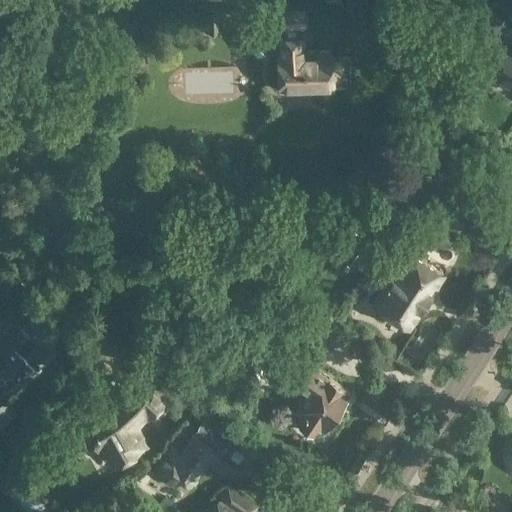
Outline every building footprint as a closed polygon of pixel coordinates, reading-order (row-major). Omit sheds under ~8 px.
[(483,34),(510,29),(505,2),(478,7),(483,34)] [(251,28),(251,30),(303,27),(302,6),(250,7),(251,28)] [(203,9),(204,31),(221,30),(220,8),(204,9),(203,9)] [(302,37),(280,37),(280,55),(277,55),(278,89),(332,88),(332,85),(336,84),(336,83),(342,83),(342,84),(351,84),(350,69),(349,56),(331,57),(331,54),(329,54),(329,50),(305,50),(305,55),(302,55),(302,37)] [(511,44),(504,39),(484,71),(511,89),(511,44)] [(206,184),(215,171),(187,151),(178,164),(206,184)] [(466,211),(449,200),(437,219),(455,230),(466,211)] [(357,271),(374,245),(354,231),(344,246),(341,243),(334,254),(337,256),(336,259),(343,264),(343,263),(346,265),(346,264),(357,271)] [(381,279),(386,282),(373,302),(407,324),(420,304),(425,308),(434,295),(428,292),(442,270),(408,248),(395,268),(390,265),(381,279)] [(26,266),(16,275),(25,286),(35,276),(26,266)] [(286,293),(270,316),(297,334),(313,311),(286,293)] [(36,302),(24,313),(31,320),(43,309),(36,302)] [(0,397),(0,398),(3,401),(37,370),(19,350),(31,339),(16,323),(0,336),(0,346),(10,357),(0,365),(0,397)] [(267,365),(292,381),(291,382),(306,392),(295,408),(304,414),(298,422),(300,424),(301,428),(307,431),(310,430),(312,431),(317,423),(323,427),(332,415),(334,415),(336,414),(338,412),(339,411),(339,409),(339,407),(338,405),(349,389),(306,361),(304,363),(279,347),(277,350),(269,345),(267,349),(275,354),(267,365)] [(122,405),(119,402),(84,422),(99,449),(104,446),(114,463),(140,448),(135,440),(140,437),(134,427),(146,414),(149,417),(165,399),(144,380),(122,405)] [(181,451),(171,444),(152,471),(172,485),(180,475),(190,482),(214,447),(219,450),(228,437),(202,419),(193,432),(194,433),(181,451)] [(506,463),(511,466),(511,437),(508,439),(504,442),(502,447),(501,450),(501,454),(502,457),(504,461),(506,463)] [(250,511),(254,506),(226,491),(213,511),(250,511)] [(187,506),(178,499),(173,505),(182,511),(187,506)]
